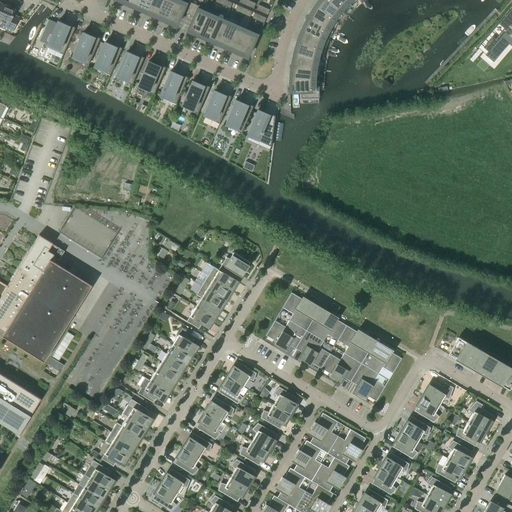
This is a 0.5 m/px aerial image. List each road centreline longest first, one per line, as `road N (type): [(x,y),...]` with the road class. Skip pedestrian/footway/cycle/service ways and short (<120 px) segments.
road 1 (residential): [(275,88),(241,82),(67,1)]
road 2 (residential): [(129,496),(227,339)]
road 3 (residential): [(250,511),(321,396)]
